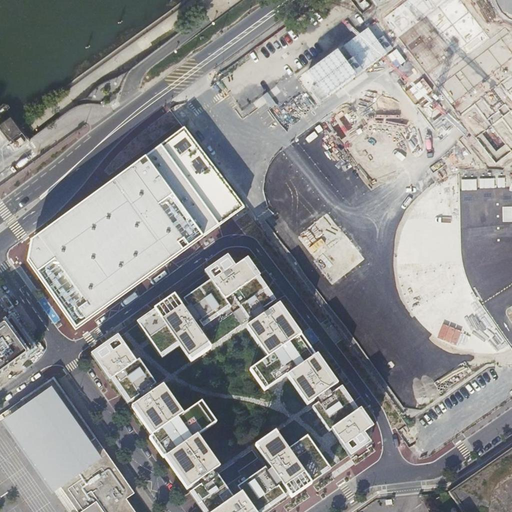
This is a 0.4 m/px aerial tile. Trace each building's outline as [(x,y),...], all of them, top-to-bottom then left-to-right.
[(27,262),(74,330),(244,206),(186,126),(71,211),(31,241),(27,262)] [(273,511),(382,439),(242,246),(90,355),(197,511),(273,511)] [(139,511),(129,498),(138,492),(106,446),(98,452),(68,410),(76,404),(56,376),(17,404),(22,409),(15,414),(64,484),(71,480),(94,511),(139,511)] [(76,404),(68,410),(98,452),(106,446),(76,404)] [(94,511),(71,480),(64,484),(15,414),(12,416),(61,487),(63,486),(81,511),(94,511)] [(511,511),(511,449),(452,492),(465,511),(511,511)]
